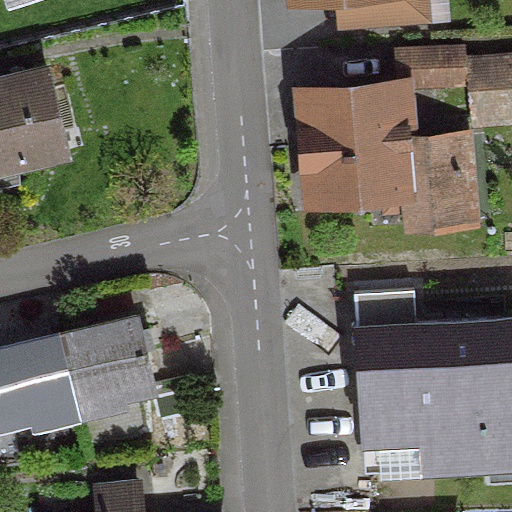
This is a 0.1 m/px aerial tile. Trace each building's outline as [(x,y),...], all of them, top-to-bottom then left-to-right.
[(511,53),(459,58),(466,122),(511,118),(511,53)] [(0,80),(0,162),(61,149),(42,70),(0,80)] [(394,85),(296,92),(304,196),(401,188),(403,224),(459,222),(453,137),(399,142),(394,85)] [(356,408),(366,408),(369,468),(511,459),(511,316),(410,322),(408,288),(348,292),(356,408)] [(131,315),(55,333),(73,405),(148,387),(131,315)] [(55,333),(0,346),(0,422),(73,405),(55,333)] [(96,511),(135,511),(133,484),(94,488),(96,511)]
